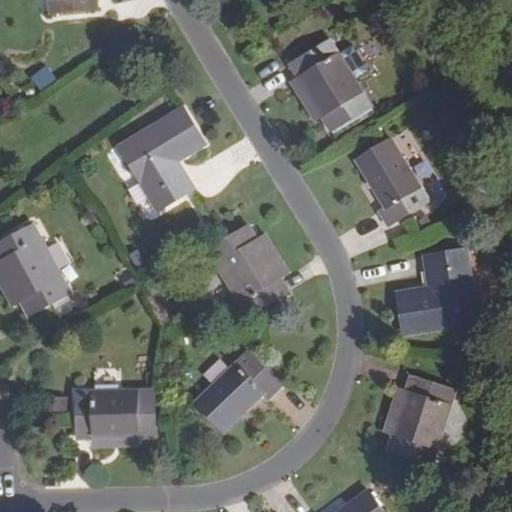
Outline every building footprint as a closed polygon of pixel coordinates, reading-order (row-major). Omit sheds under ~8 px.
[(99,10),(97,0),(51,0),(53,15),(99,10)] [(292,66),(299,78),(324,120),(332,133),(372,107),(332,41),(292,66)] [(316,125),(324,120),(299,78),(291,83),(316,125)] [(207,146),(184,109),(122,148),(144,186),(143,187),(159,212),(195,189),(178,163),(207,146)] [(389,227),(431,202),(393,141),(357,163),(386,209),(380,212),(389,227)] [(0,246),(0,261),(0,262),(22,303),(30,317),(72,295),(35,227),(0,246)] [(290,294),(283,281),(258,241),(250,227),(209,253),(250,317),(290,294)] [(294,275),(268,234),(258,241),(283,281),(294,275)] [(398,295),(406,336),(479,325),(473,282),(474,281),(469,252),(427,258),(432,290),(398,295)] [(0,262),(0,285),(12,309),(22,303),(0,262)] [(282,387),(250,353),(197,404),(225,433),(266,395),(269,399),(282,387)] [(413,378),(408,391),(393,437),(389,451),(434,465),(457,392),(413,378)] [(384,434),(393,437),(408,391),(398,388),(384,434)] [(79,440),(93,439),(141,439),(157,439),(156,392),(79,393),(79,440)] [(141,450),(141,439),(93,439),(93,450),(141,450)] [(384,511),(369,492),(341,511),(384,511)]
